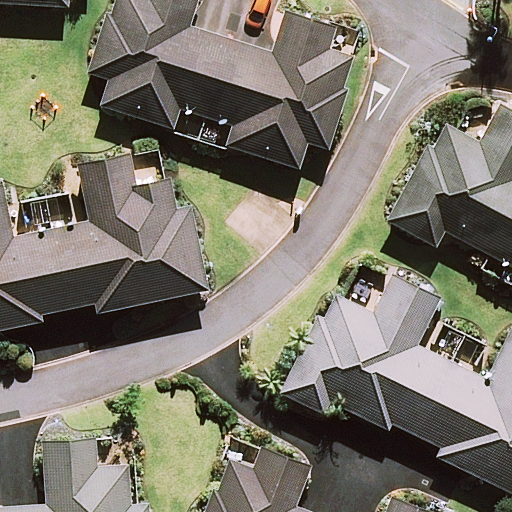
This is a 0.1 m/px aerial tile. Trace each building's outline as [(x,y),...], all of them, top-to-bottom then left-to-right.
[(111,0),(90,69),(108,75),(100,102),(297,162),(306,134),(331,142),(357,57),(327,47),(334,24),(287,9),(274,50),(189,24),(196,0),(111,0)] [(439,119),(388,215),(436,240),(444,224),(511,260),(511,107),(501,102),(480,141),(439,119)] [(0,326),(41,318),(39,309),(96,296),(98,305),(205,282),(187,201),(172,204),(166,178),(136,184),(129,154),(81,164),(93,219),(16,236),(4,181),(0,182),(0,326)] [(315,314),(281,386),(328,408),(337,391),(447,444),(443,452),(511,485),(511,329),(508,328),(484,378),(412,344),(437,293),(395,273),(375,314),(336,296),(325,319),(315,314)] [(0,511),(146,511),(145,498),(129,500),(126,463),(98,465),(96,437),(45,440),(49,501),(0,504),(0,511)] [(224,457),(202,511),(438,511),(439,510),(393,492),(385,511),(325,511),(295,500),(310,461),(261,442),(251,467),(224,457)]
